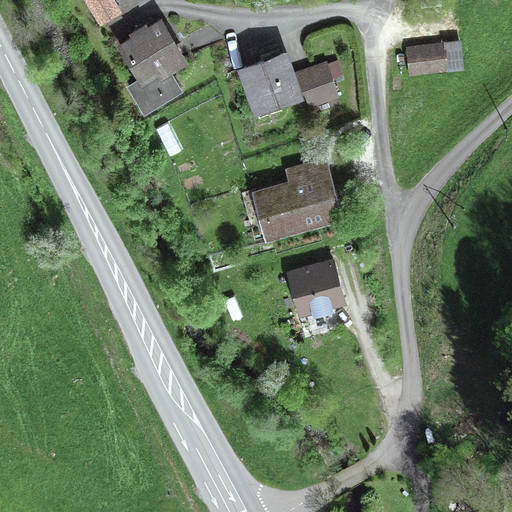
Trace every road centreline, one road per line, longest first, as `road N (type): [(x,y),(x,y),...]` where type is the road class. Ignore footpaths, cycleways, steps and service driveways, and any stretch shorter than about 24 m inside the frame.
road 1 (secondary): [(239,511),(0,48)]
road 2 (unclassified): [(286,511),(377,460),(397,438),(412,389),(400,273),(410,216),(446,165),(511,105)]
